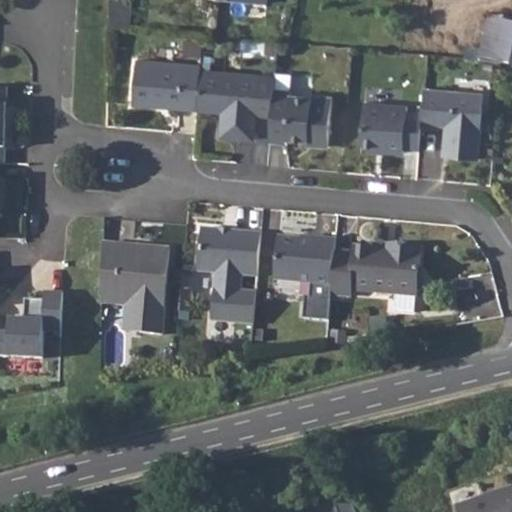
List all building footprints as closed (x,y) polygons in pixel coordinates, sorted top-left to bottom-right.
[(116,0),(116,27),(136,29),(136,0),(116,0)] [(482,39),(479,58),(508,61),(511,43),(511,17),(502,16),(497,40),(482,39)] [(175,107),(206,110),(209,66),(145,61),(142,104),(163,107),(163,103),(172,104),(175,107)] [(267,75),(209,70),(206,110),(231,112),(235,112),(234,118),(230,122),(229,137),(262,139),(267,75)] [(13,89),(0,88),(0,162),(3,163),(12,163),(11,149),(12,122),(7,122),(7,106),(12,106),(13,89)] [(282,89),(278,141),(294,142),(295,138),(322,141),(322,145),(336,146),(340,98),(319,96),(319,97),(298,95),(299,91),(282,89)] [(491,94),(432,89),(430,112),(429,127),(446,128),(447,120),(454,121),(451,156),(485,159),(491,94)] [(415,106),(372,102),(368,145),(383,146),(394,147),(394,151),(411,152),(411,147),(427,149),(429,127),(430,112),(414,111),(415,106)] [(0,162),(0,235),(0,236),(1,217),(9,217),(12,176),(2,176),(3,163),(0,162)] [(221,321),(263,324),(265,292),(250,291),(251,276),(267,277),(270,233),(240,231),(239,234),(232,233),(228,229),(210,228),(207,272),(225,273),(221,321)] [(322,240),(287,237),(283,279),(341,284),(343,252),(344,239),(323,237),(322,240)] [(362,253),(343,252),(341,284),(340,294),(359,296),(360,289),(425,295),(426,290),(432,284),(433,272),(428,266),(429,251),(428,251),(429,246),(402,244),(402,249),(363,245),(362,253)] [(152,247),(113,245),(112,304),(138,306),(152,307),(150,333),(173,335),(179,249),(157,248),(157,251),(151,250),(152,247)] [(201,291),(190,291),(189,313),(200,313),(201,291)] [(68,333),(70,293),(52,293),(52,301),(32,300),(32,321),(17,320),(16,334),(4,333),(3,357),(50,359),(52,332),(68,333)] [(420,307),(420,295),(398,294),(397,306),(420,307)] [(152,307),(138,306),(135,333),(150,333),(152,307)] [(455,506),(456,511),(511,511),(511,482),(509,483),(511,487),(455,506)]
